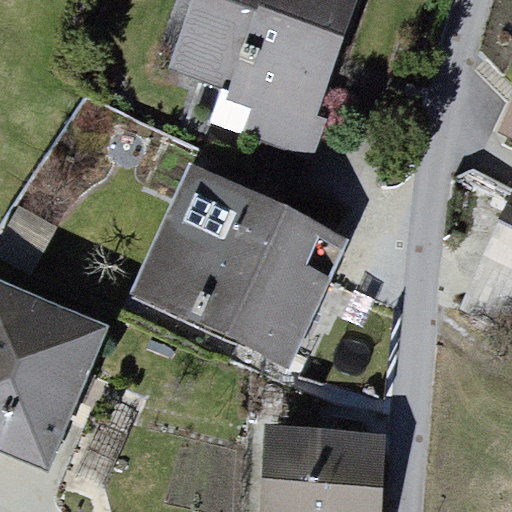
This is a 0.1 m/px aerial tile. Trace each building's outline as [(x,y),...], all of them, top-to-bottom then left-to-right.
[(365,0),(205,0),(179,78),(262,105),(249,144),(310,164),(365,0)] [(511,102),(495,137),(511,145),(511,102)] [(349,246),(183,169),(126,293),(292,369),(349,246)] [(511,191),(458,300),(511,326),(511,191)] [(101,327),(0,287),(0,459),(43,476),(101,327)] [(384,511),(389,438),(263,431),(258,511),(384,511)]
